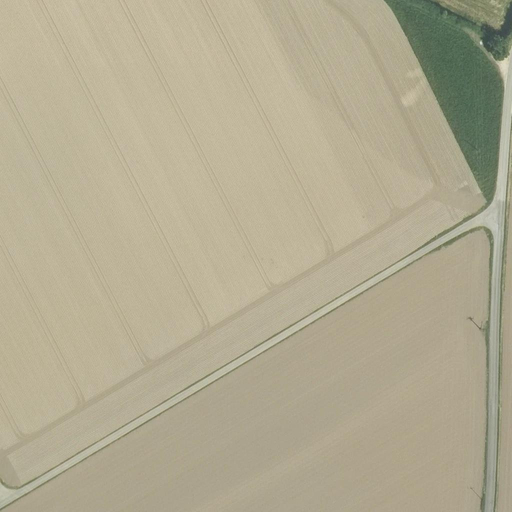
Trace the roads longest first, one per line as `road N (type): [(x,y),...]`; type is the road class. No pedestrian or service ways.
road 1 (track): [(499,218),(477,219),(0,504)]
road 2 (unclassified): [(483,511),(499,156),(511,71)]
